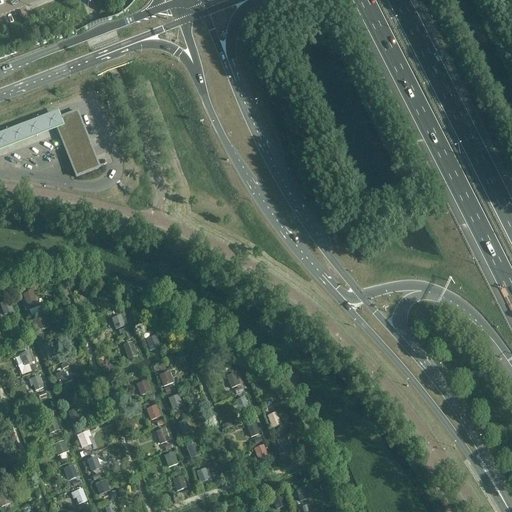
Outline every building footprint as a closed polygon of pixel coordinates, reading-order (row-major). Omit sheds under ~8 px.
[(58,112),(0,135),(0,151),(64,127),(58,112)] [(96,161),(87,138),(77,112),(60,119),(54,121),(57,129),(73,169),(76,178),(99,169),(96,161)] [(23,297),(27,308),(37,304),(33,293),(23,297)] [(107,305),(103,294),(93,298),(97,310),(107,305)] [(0,305),(0,307),(3,317),(13,313),(9,302),(0,305)] [(41,307),(32,309),(33,315),(42,312),(41,307)] [(126,329),(122,317),(111,321),(116,333),(126,329)] [(33,322),(38,334),(47,330),(43,318),(33,322)] [(9,331),(13,342),(23,338),(19,327),(9,331)] [(160,349),(155,337),(145,341),(149,353),(160,349)] [(42,347),(47,358),(56,354),(52,343),(42,347)] [(137,355),(133,343),(122,347),(127,359),(137,355)] [(19,356),(24,368),(33,364),(29,353),(19,356)] [(55,376),(59,387),(69,383),(64,372),(55,376)] [(170,373),(158,377),(163,390),(175,386),(170,373)] [(238,374),(225,379),(230,391),(242,387),(238,374)] [(29,381),(34,392),(43,389),(39,377),(29,381)] [(147,381),(135,385),(139,398),(151,394),(147,381)] [(45,389),(38,391),(40,398),(47,396),(45,389)] [(180,396),(168,400),(172,413),(184,409),(180,396)] [(247,399),(235,403),(239,416),(251,412),(247,399)] [(157,406),(145,410),(149,423),(161,419),(157,406)] [(66,415),(71,426),(80,422),(76,411),(66,415)] [(279,415),(266,419),(271,432),(283,428),(279,415)] [(46,424),(50,435),(60,431),(56,420),(46,424)] [(188,421),(176,426),(180,438),(192,434),(188,421)] [(257,422),(244,427),(249,439),(261,435),(257,422)] [(167,430),(155,434),(159,447),(171,443),(167,430)] [(76,438),(80,449),(90,445),(86,434),(76,438)] [(288,438),(276,442),(280,455),(292,451),(288,438)] [(54,447),(58,458),(68,454),(64,443),(54,447)] [(198,445),(185,449),(190,462),(202,458),(198,445)] [(265,447),(253,452),(257,464),(269,460),(265,447)] [(175,453),(163,457),(167,470),(179,466),(175,453)] [(86,463),(91,474),(100,470),(96,459),(86,463)] [(64,471),(68,482),(78,478),(74,467),(64,471)] [(196,474),(200,485),(210,481),(205,470),(196,474)] [(184,477),(172,481),(176,494),(188,490),(184,477)] [(95,486),(99,497),(109,493),(105,482),(95,486)] [(307,488),(295,492),(299,505),(311,501),(307,488)] [(72,495),(77,506),(86,503),(82,491),(72,495)] [(7,495),(0,497),(0,507),(1,510),(11,506),(7,495)] [(283,496),(272,500),(275,511),(276,511),(288,508),(283,496)]
